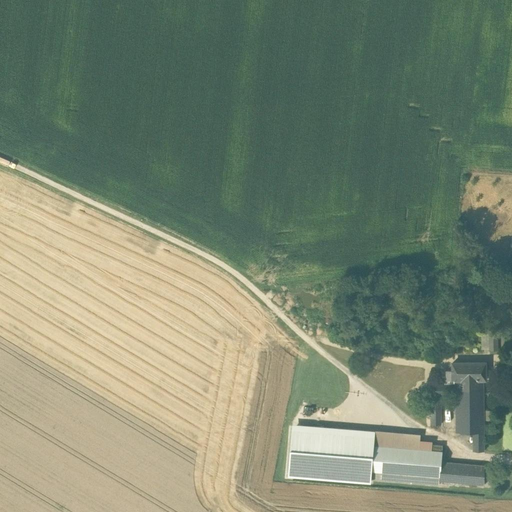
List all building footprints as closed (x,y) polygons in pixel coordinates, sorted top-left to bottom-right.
[(486,363),(453,363),(453,380),(455,380),(455,384),(455,385),(483,385),(483,379),(486,379),(486,363)] [(483,385),(455,385),(455,384),(430,385),(431,432),(441,432),(441,395),(456,394),(456,431),(473,431),(473,451),(484,451),(483,385)] [(375,431),(292,424),(292,430),(374,436),(375,431)] [(374,436),(292,430),(288,476),(371,483),(371,479),(372,471),(374,445),(374,436)] [(420,434),(375,430),(375,436),(374,436),(374,445),(375,445),(374,446),(431,451),(431,444),(432,444),(432,441),(420,440),(420,434)] [(431,451),(374,446),(375,445),(374,445),(372,471),(439,477),(440,477),(441,462),(442,452),(431,451)] [(484,465),(441,462),(440,477),(439,477),(439,481),(484,485),(484,465)] [(439,477),(372,471),(371,479),(439,485),(439,481),(439,477)]
